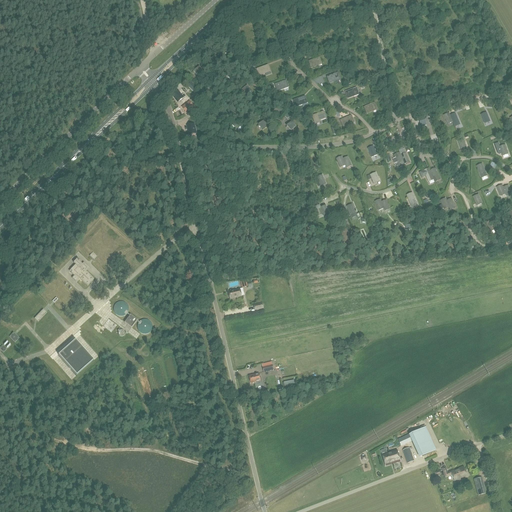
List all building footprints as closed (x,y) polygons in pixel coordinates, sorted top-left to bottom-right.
[(215,65),(220,61),(215,56),(210,60),(215,65)] [(311,68),(322,64),(320,57),(308,61),(311,68)] [(259,76),(270,72),(268,65),(256,69),(259,76)] [(198,76),(203,72),(199,67),(194,71),(198,76)] [(329,83),(340,79),(338,72),(327,77),(329,83)] [(230,83),(233,77),(227,74),(224,81),(230,83)] [(189,81),(186,84),(194,92),(197,89),(189,81)] [(278,91),(289,87),(286,81),(275,85),(278,91)] [(246,95),(251,91),(247,86),(242,90),(246,95)] [(348,99),(359,95),(356,88),(345,92),(348,99)] [(184,98),(186,97),(184,94),(182,96),(179,92),(174,96),(174,97),(178,103),(184,98)] [(294,107),(296,107),(307,103),(305,96),(294,100),(295,104),(293,105),(294,107)] [(190,101),(182,107),(186,112),(193,106),(190,101)] [(367,114),(378,109),(375,103),(364,107),(367,114)] [(219,121),(224,117),(220,112),(215,116),(219,121)] [(312,116),(315,122),(326,118),(323,112),(312,116)] [(484,123),(489,120),(486,112),(481,115),(484,123)] [(447,123),(452,121),(450,115),(449,113),(444,115),(447,123)] [(453,123),(458,121),(455,113),(450,115),(452,121),(453,123)] [(343,127),(354,122),(351,116),(340,120),(343,127)] [(237,130),(242,126),(238,120),(233,125),(237,130)] [(263,130),(268,126),(264,121),(259,125),(263,130)] [(291,131),(296,126),(292,121),(287,126),(291,131)] [(194,124),(187,126),(190,135),(196,134),(194,124)] [(461,150),(466,148),(464,140),(458,142),(461,150)] [(502,155),(508,153),(505,145),(499,147),(502,155)] [(368,148),(371,156),(372,158),(377,155),(373,146),(368,148)] [(404,163),(401,155),(400,153),(394,155),(396,158),(393,159),(394,163),(397,162),(398,165),(404,163)] [(404,163),(409,161),(406,153),(401,155),(404,163)] [(345,164),(343,159),(342,156),(336,159),(340,167),(345,164)] [(343,159),(345,164),(346,167),(351,165),(348,157),(343,159)] [(486,175),(485,172),(482,164),(477,166),(481,177),(486,175)] [(433,179),(430,171),(429,168),(420,172),(422,178),(426,176),(428,181),(433,179)] [(439,179),(438,177),(435,169),(430,171),(433,179),(434,181),(439,179)] [(374,183),(379,181),(376,173),(370,175),(374,183)] [(320,185),(325,183),(322,175),(317,177),(320,185)] [(21,183),(14,190),(17,193),(24,186),(21,183)] [(505,193),(503,187),(502,185),(497,187),(500,195),(505,193)] [(508,185),(503,187),(505,193),(506,196),(511,193),(508,185)] [(407,195),(410,203),(411,206),(417,204),(412,193),(407,195)] [(473,197),(474,200),(476,205),(482,203),(478,195),(473,197)] [(439,206),(441,210),(449,206),(447,201),(445,198),(440,201),(442,205),(439,206)] [(449,206),(450,209),(455,206),(452,198),(447,201),(449,206)] [(383,207),(381,202),(380,199),(375,202),(378,210),(383,207)] [(381,202),(383,207),(384,210),(390,208),(386,200),(381,202)] [(347,206),(350,214),(351,217),(356,215),(352,204),(347,206)] [(322,213),(320,207),(319,205),(314,207),(317,215),(322,213)] [(320,207),(322,213),(323,215),(329,213),(326,205),(320,207)] [(82,264),(77,259),(73,263),(75,265),(69,271),(74,276),(72,278),(76,282),(79,278),(87,286),(94,279),(86,271),(89,268),(84,262),(82,264)] [(243,288),(240,289),(228,292),(230,299),(242,296),(244,295),(243,288)] [(115,311),(117,314),(119,315),(122,316),(125,315),(128,313),(129,310),(129,307),(128,304),(126,302),(123,301),(120,302),(117,303),(115,305),(115,308),(115,311)] [(254,305),(255,311),(264,309),(263,303),(254,305)] [(46,312),(43,309),(34,319),(35,320),(37,321),(38,322),(47,313),(46,312)] [(137,320),(130,314),(124,322),(131,327),(137,320)] [(139,329),(141,332),(143,333),(146,334),(149,333),(151,331),(153,328),(153,325),(152,322),(149,320),(147,319),(144,319),(141,321),(139,323),(138,326),(139,329)] [(19,338),(13,333),(9,337),(15,343),(19,338)] [(93,360),(75,340),(58,355),(76,375),(93,360)] [(267,366),(263,367),(264,372),(274,370),(272,362),(266,363),(267,366)] [(257,386),(262,385),(259,373),(249,376),(251,383),(256,382),(257,386)] [(419,454),(436,447),(425,423),(409,430),(419,454)] [(402,447),(410,443),(407,437),(399,440),(402,447)] [(408,463),(414,461),(409,448),(403,450),(408,463)] [(385,466),(400,461),(397,450),(382,455),(385,466)] [(455,482),(467,477),(463,467),(447,473),(445,468),(442,469),(445,477),(452,475),(455,482)] [(478,495),(484,493),(480,478),(474,479),(478,495)]
